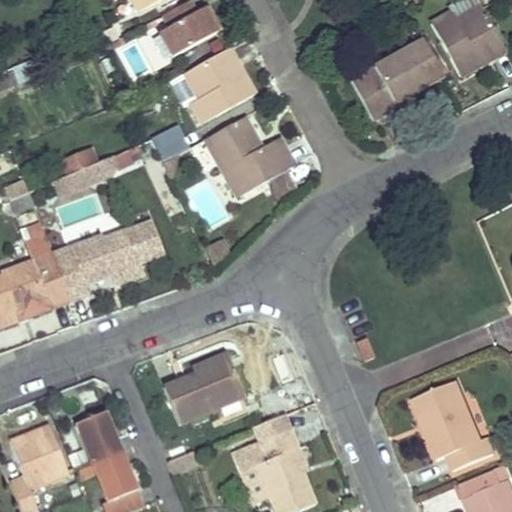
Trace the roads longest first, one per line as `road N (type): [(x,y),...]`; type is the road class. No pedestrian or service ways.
road 1 (residential): [(245,0),(345,179),(348,198)]
road 2 (residential): [(109,342),(284,275)]
road 3 (residential): [(348,198),(511,113)]
road 4 (unclassified): [(175,511),(109,342)]
road 5 (residential): [(506,328),(339,394)]
road 6 (residential): [(339,394),(284,275)]
road 7 (residential): [(390,511),(339,394)]
